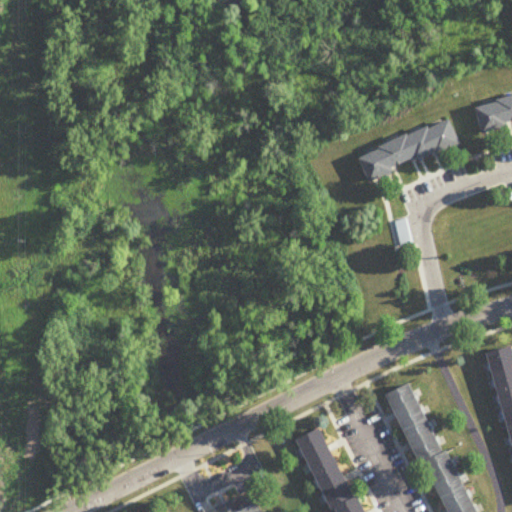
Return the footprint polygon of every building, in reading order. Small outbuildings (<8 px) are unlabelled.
[(511,124),(511,96),(469,105),(473,132),(511,124)] [(454,147),(445,122),(351,156),(360,181),(454,147)] [(398,247),(409,244),(402,221),(391,224),(398,247)] [(511,480),(511,363),(509,348),(483,354),(511,480)] [(442,511),(476,511),(452,452),(443,455),(414,386),(394,394),(442,511)] [(305,439),(335,511),(364,511),(329,429),(305,439)] [(260,511),(255,495),(208,511),(260,511)]
